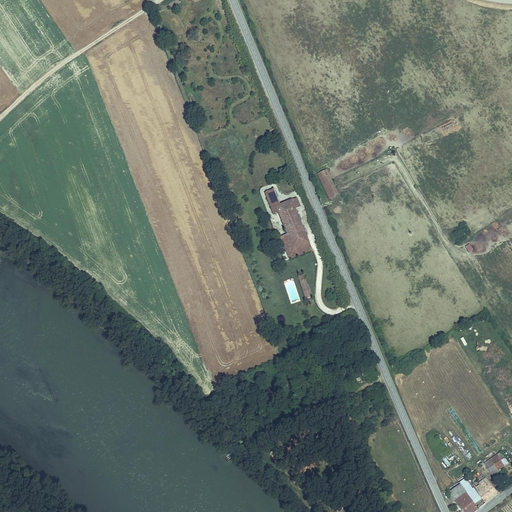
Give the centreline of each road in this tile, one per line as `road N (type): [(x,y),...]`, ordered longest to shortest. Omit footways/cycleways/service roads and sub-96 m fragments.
road 1 (tertiary): [(232,0),(445,511)]
road 2 (track): [(393,158),(511,341)]
road 3 (track): [(159,0),(53,69),(0,115)]
